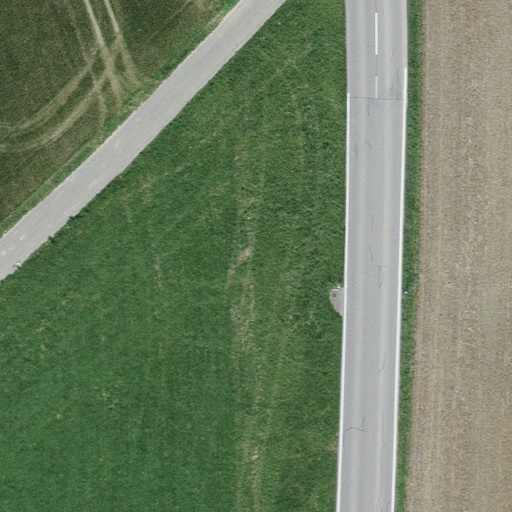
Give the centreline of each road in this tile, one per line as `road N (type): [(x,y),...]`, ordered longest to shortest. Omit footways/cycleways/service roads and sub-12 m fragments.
road 1 (tertiary): [(365,511),(376,0)]
road 2 (residential): [(0,259),(262,0)]
